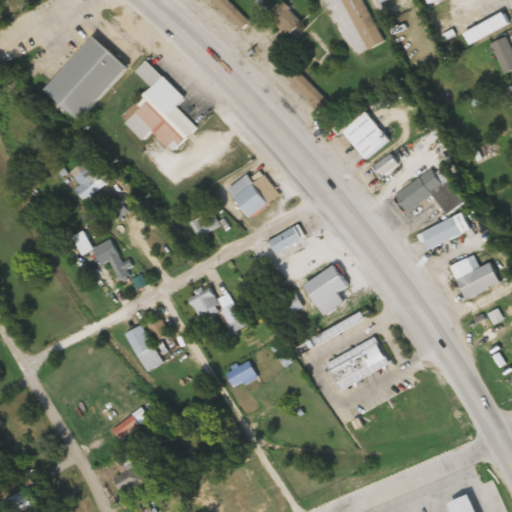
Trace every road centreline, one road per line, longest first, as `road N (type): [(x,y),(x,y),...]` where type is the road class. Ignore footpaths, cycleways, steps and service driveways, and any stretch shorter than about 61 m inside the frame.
road 1 (trunk): [(511,462),(449,354),(328,184),(161,10)]
road 2 (residential): [(29,366),(328,184)]
road 3 (residential): [(295,511),(157,288)]
road 4 (residential): [(320,511),(511,423)]
road 5 (residential): [(111,511),(29,366)]
